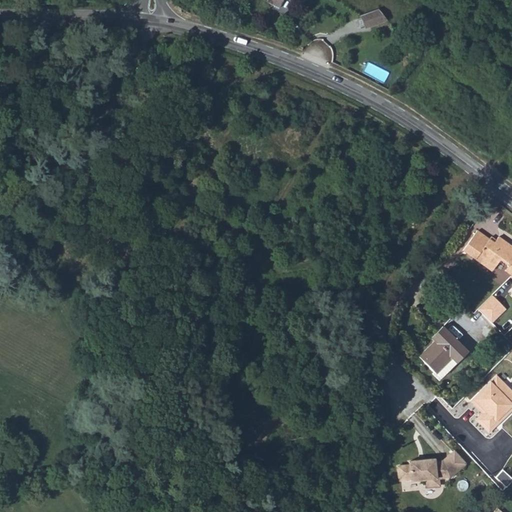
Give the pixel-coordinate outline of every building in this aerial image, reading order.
[(263,0),(263,2),(276,9),(281,0),(263,0)] [(378,7),(359,14),(363,25),(382,19),(378,7)] [(490,239),(478,230),(463,249),(493,270),(501,260),(508,265),(505,269),(511,274),(511,244),(499,236),(497,239),(495,242),(490,239)] [(441,267),(432,279),(439,284),(448,273),(441,267)] [(455,279),(448,273),(439,284),(446,290),(455,279)] [(493,294),(478,308),(492,322),(506,308),(493,294)] [(418,356),(437,375),(455,357),(460,362),(471,351),(444,323),(433,334),(437,338),(418,356)] [(511,403),(491,382),(474,399),(488,413),(481,420),(489,428),(500,417),(503,420),(511,410),(511,403)] [(411,467),(399,468),(400,481),(412,480),(412,481),(426,480),(427,487),(440,486),(439,479),(452,478),(467,464),(455,451),(443,462),(434,463),(434,461),(411,463),(411,467)]
